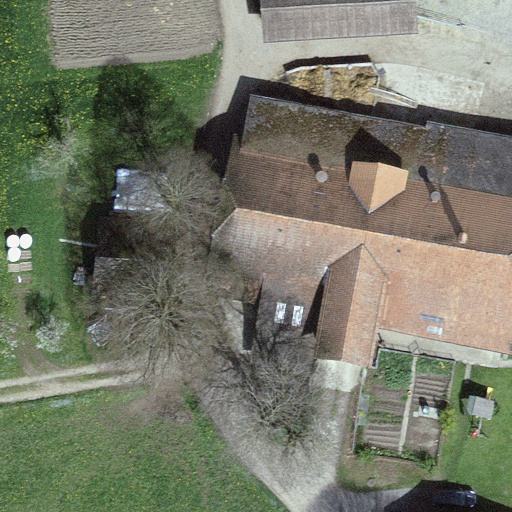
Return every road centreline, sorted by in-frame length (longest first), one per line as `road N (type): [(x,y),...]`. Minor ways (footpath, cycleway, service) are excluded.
road 1 (track): [(188,361),(231,0)]
road 2 (track): [(315,511),(188,361)]
road 3 (track): [(188,361),(0,393)]
